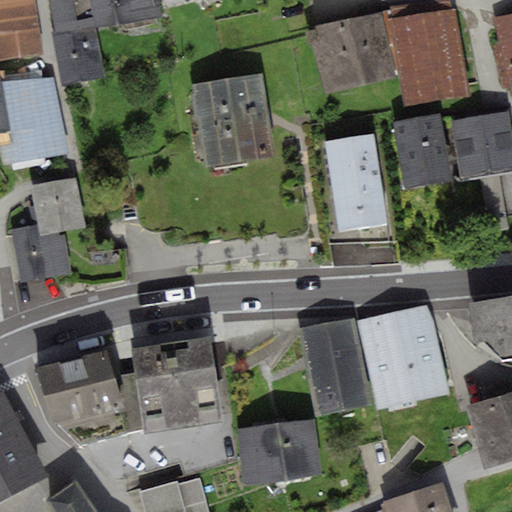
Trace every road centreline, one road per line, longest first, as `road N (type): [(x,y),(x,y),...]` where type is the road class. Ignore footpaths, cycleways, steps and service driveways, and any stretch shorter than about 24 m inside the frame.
road 1 (tertiary): [(511,273),(173,297),(78,318),(0,347)]
road 2 (residential): [(0,348),(50,441),(113,511)]
road 3 (unknown): [(71,464),(221,436)]
